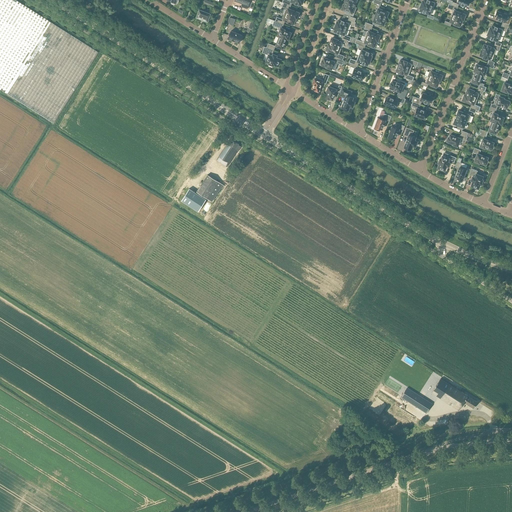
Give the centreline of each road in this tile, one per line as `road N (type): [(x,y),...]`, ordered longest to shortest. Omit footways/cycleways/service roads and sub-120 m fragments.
road 1 (secondary): [(263,134),(52,0)]
road 2 (secondary): [(444,244),(263,134)]
road 3 (tertiary): [(246,511),(433,448)]
road 4 (residential): [(419,170),(485,0)]
road 5 (residential): [(407,0),(357,131)]
